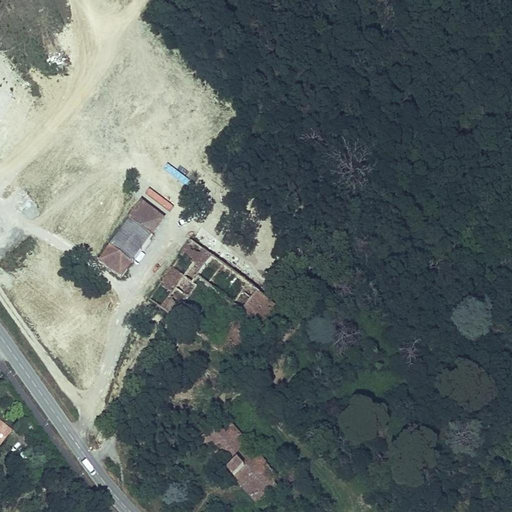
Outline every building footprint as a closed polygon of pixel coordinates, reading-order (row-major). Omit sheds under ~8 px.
[(167,217),(144,200),(100,259),(122,276),(167,217)] [(192,277),(217,295),(234,273),(189,241),(146,299),(171,317),(194,286),(189,282),(192,277)] [(234,273),(217,295),(241,312),(214,349),(231,361),(274,303),(234,273)] [(278,477),(228,420),(202,442),(258,506),(275,492),(269,485),(278,477)] [(0,446),(11,432),(0,423),(0,446)] [(269,485),(275,492),(258,506),(263,511),(289,489),(278,477),(269,485)]
